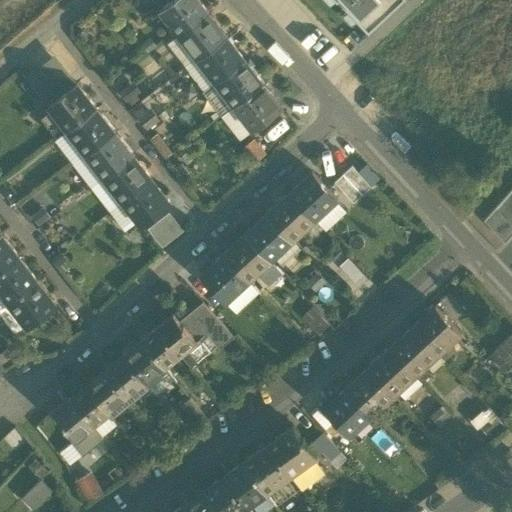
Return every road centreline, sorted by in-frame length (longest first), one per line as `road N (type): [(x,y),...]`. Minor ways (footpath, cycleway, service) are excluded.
road 1 (residential): [(127,511),(328,366),(441,265)]
road 2 (residential): [(341,107),(46,375)]
road 3 (residential): [(511,294),(341,107)]
road 4 (unknown): [(0,192),(105,89)]
road 5 (residential): [(341,107),(241,0)]
